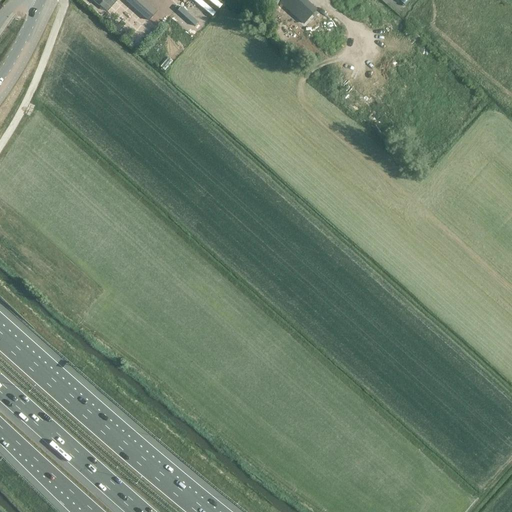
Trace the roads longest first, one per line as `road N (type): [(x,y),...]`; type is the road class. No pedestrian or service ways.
road 1 (motorway): [(204,511),(0,337)]
road 2 (motorway): [(0,388),(140,511)]
road 3 (motorway): [(0,427),(92,511)]
